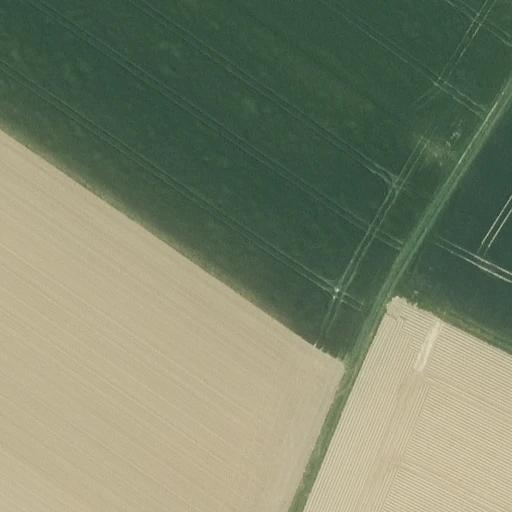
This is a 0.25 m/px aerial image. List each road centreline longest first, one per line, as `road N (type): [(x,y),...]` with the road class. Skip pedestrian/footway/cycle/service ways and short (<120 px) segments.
road 1 (track): [(511,88),(382,292)]
road 2 (track): [(382,292),(294,511)]
road 3 (track): [(511,357),(382,292)]
